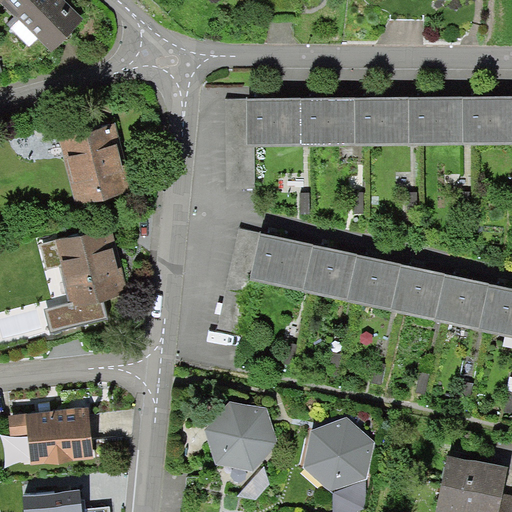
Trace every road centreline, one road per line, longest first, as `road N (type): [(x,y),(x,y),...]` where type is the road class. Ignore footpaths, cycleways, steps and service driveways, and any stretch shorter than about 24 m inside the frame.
road 1 (residential): [(173,50),(511,54)]
road 2 (residential): [(173,50),(191,98),(180,224),(235,369)]
road 3 (residential): [(0,377),(235,369)]
road 4 (residential): [(0,101),(173,50)]
road 5 (residential): [(235,369),(163,424),(152,511)]
